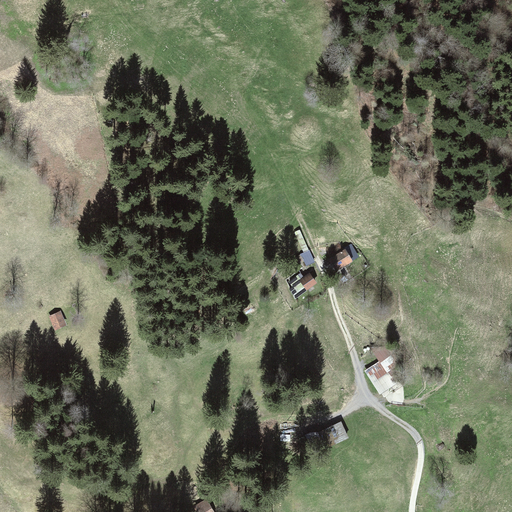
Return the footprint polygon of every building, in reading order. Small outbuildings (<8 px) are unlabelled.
[(344,250),(329,260),(337,273),(352,263),(344,250)] [(311,274),(300,283),(307,292),(318,284),(311,274)] [(60,312),(48,318),(54,332),(67,327),(60,312)] [(380,359),(364,369),(380,395),(409,376),(388,343),(375,351),(380,359)] [(341,424),(315,435),(322,451),(348,441),(341,424)] [(212,511),(206,500),(192,508),(194,511),(212,511)]
